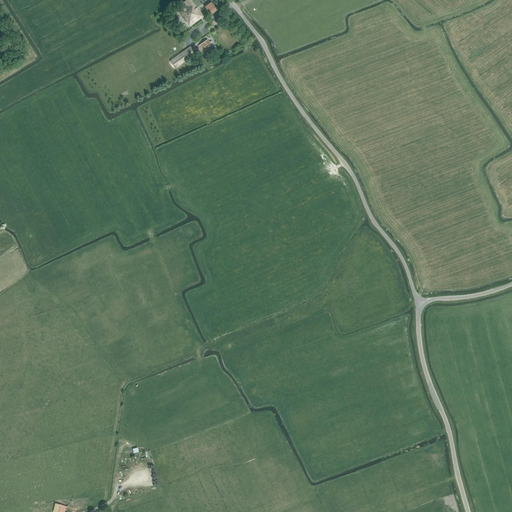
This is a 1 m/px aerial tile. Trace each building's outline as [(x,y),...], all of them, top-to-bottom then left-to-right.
[(204,17),(191,0),(187,0),(183,3),(186,6),(177,12),(181,17),(181,16),(186,23),(186,22),(190,27),(204,17)] [(211,2),(204,7),(211,16),(217,11),(211,2)] [(199,46),(206,56),(214,50),(207,40),(199,46)] [(169,61),(175,69),(196,54),(190,46),(169,61)] [(64,511),(66,506),(55,503),(52,511),(64,511)]
